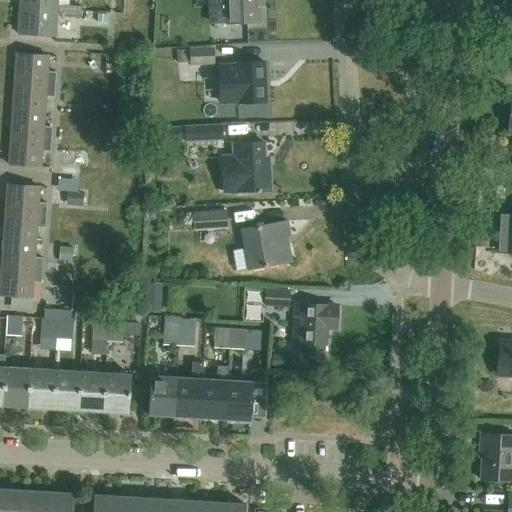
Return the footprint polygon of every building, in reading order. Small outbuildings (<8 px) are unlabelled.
[(260,0),(226,0),(227,25),(261,23),(260,0)] [(81,6),(58,5),(58,8),(20,5),(18,33),(56,36),(57,13),(61,13),(61,16),(81,17),(81,6)] [(98,14),(97,22),(107,23),(108,15),(98,14)] [(190,65),(215,64),(214,46),(189,47),(189,49),(177,49),(177,64),(190,63),(190,65)] [(15,83),(56,86),(56,72),(47,71),(48,57),(17,54),(15,83)] [(106,62),(105,75),(113,75),(114,63),(106,62)] [(237,65),(219,65),(220,102),(238,101),(238,103),(266,102),(265,62),(237,63),(237,65)] [(56,86),(15,83),(13,110),(44,112),(45,96),(55,97),(56,86)] [(95,99),(94,112),(109,113),(110,101),(95,99)] [(44,112),(13,110),(11,137),(52,140),(53,126),(43,126),(44,112)] [(222,124),(178,126),(178,142),(223,140),(222,124)] [(52,140),(11,137),(8,166),(40,168),(41,151),(52,151),(52,140)] [(232,145),(232,154),(222,155),(224,193),(272,191),(270,166),(266,166),(265,143),(232,145)] [(71,150),(70,164),(86,165),(87,151),(71,150)] [(5,213),(46,216),(47,202),(38,202),(39,187),(7,185),(5,213)] [(67,192),(67,205),(83,206),(84,192),(67,192)] [(194,230),(228,228),(226,203),(192,206),(194,230)] [(46,216),(5,213),(3,240),(35,243),(36,227),(46,227),(46,216)] [(511,213),(502,213),(499,252),(511,253),(511,213)] [(289,238),(292,237),(290,222),(243,230),(251,270),(293,262),(289,238)] [(476,228),(475,246),(485,247),(486,228),(476,228)] [(35,243),(3,240),(2,268),(42,270),(43,258),(34,257),(35,243)] [(60,247),(59,260),(73,261),(74,247),(60,247)] [(42,270),(2,268),(0,290),(0,295),(31,298),(32,282),(42,282),(42,270)] [(147,288),(146,307),(158,308),(160,289),(147,288)] [(290,289),(265,288),(264,306),(290,307),(290,289)] [(73,291),(72,311),(95,312),(96,292),(73,291)] [(293,303),(291,323),(300,324),(299,343),(305,343),(304,355),(322,356),(323,345),(324,345),(325,328),(335,328),(336,305),(293,303)] [(370,337),(371,310),(341,309),(340,336),(370,337)] [(56,339),(58,311),(44,310),(44,319),(42,319),(41,338),(56,339)] [(58,311),(56,339),(71,340),(72,321),(75,321),(75,312),(58,311)] [(7,317),(6,336),(21,337),(22,318),(7,317)] [(178,346),(180,320),(164,319),(163,345),(178,346)] [(180,320),(178,346),(193,347),(195,320),(180,320)] [(107,342),(108,323),(93,322),(91,341),(107,342)] [(108,323),(107,342),(122,343),(123,324),(108,323)] [(229,349),(230,330),(215,330),(214,348),(229,349)] [(230,330),(229,349),(244,350),(245,331),(230,330)] [(511,343),(499,343),(497,373),(511,374),(511,343)] [(176,378),(174,416),(199,418),(202,380),(203,380),(203,362),(192,362),(191,379),(176,378)] [(216,381),(203,380),(202,380),(199,418),(224,419),(227,381),(228,381),(228,366),(217,365),(216,381)] [(4,368),(2,406),(27,408),(30,369),(4,368)] [(30,369),(27,408),(52,409),(54,371),(30,369)] [(77,411),(80,372),(54,371),(52,409),(77,411)] [(80,372),(77,411),(102,412),(105,374),(80,372)] [(128,414),(131,376),(105,374),(102,412),(128,414)] [(174,416),(176,378),(150,377),(148,415),(174,416)] [(227,381),(224,419),(250,421),(252,383),(228,381),(227,381)] [(511,474),(511,434),(480,433),(479,450),(483,450),(481,473),(511,474)] [(0,511),(21,511),(23,491),(0,489),(0,511)] [(46,511),(47,493),(23,491),(21,511),(46,511)] [(47,493),(46,511),(72,511),(73,494),(47,493)] [(118,511),(120,497),(93,496),(92,511),(118,511)] [(143,511),(145,499),(120,497),(118,511),(143,511)] [(168,511),(169,501),(145,499),(143,511),(168,511)] [(193,511),(194,502),(169,501),(168,511),(193,511)] [(218,511),(219,504),(194,502),(193,511),(218,511)]
